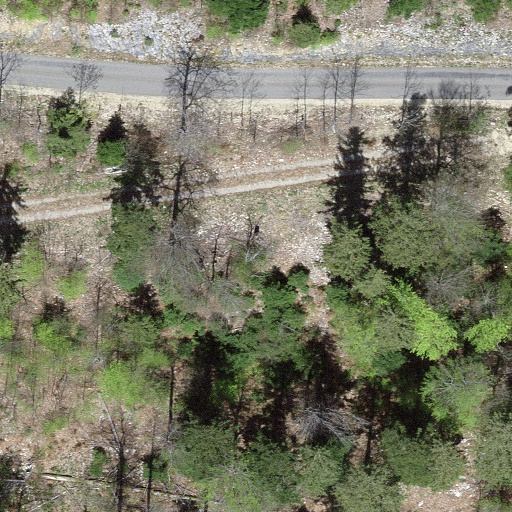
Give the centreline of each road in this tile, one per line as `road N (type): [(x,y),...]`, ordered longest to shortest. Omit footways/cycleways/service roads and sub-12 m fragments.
road 1 (track): [(0,242),(511,139)]
road 2 (unclassified): [(0,67),(280,89),(511,91)]
